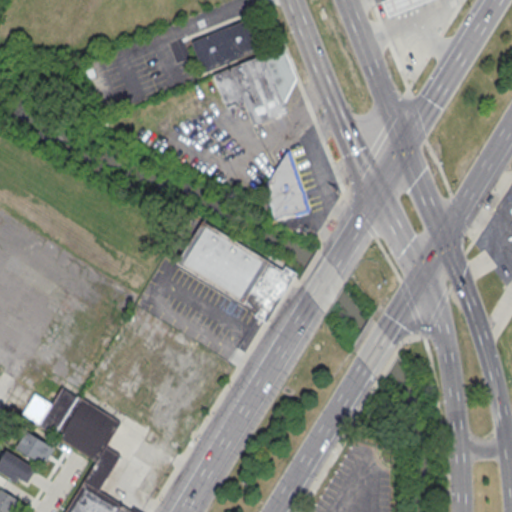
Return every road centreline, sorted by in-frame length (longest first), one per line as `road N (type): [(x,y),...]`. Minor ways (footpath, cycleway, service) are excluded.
road 1 (secondary): [(421,273),(452,386),(460,511)]
road 2 (secondary): [(505,446),(484,341),(443,238)]
road 3 (secondary): [(290,0),(373,195)]
road 4 (primary): [(492,0),(402,146)]
road 5 (primary): [(264,370),(175,511)]
road 6 (primary): [(275,511),(362,372)]
road 7 (primary): [(264,370),(266,399),(197,511)]
road 8 (secondary): [(402,146),(344,0)]
